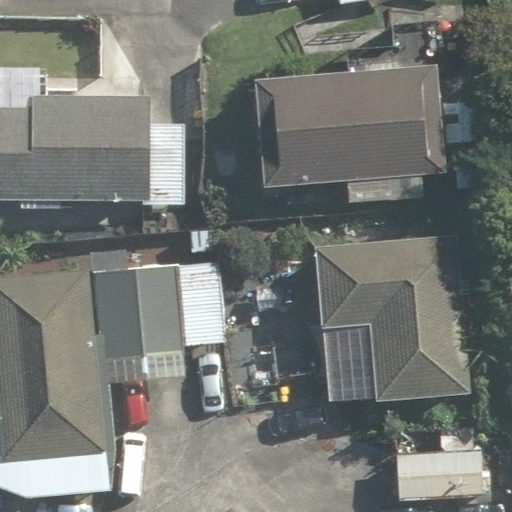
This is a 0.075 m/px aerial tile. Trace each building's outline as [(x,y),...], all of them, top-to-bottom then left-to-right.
[(324,0),(326,8),(386,0),(324,0)] [(261,72),(267,180),(446,168),(439,61),(261,72)] [(0,192),(150,194),(151,89),(38,89),(38,103),(0,102),(0,192)] [(372,319),(378,393),(473,386),(461,229),(321,238),(327,323),(372,319)] [(177,258),(96,266),(104,353),(185,346),(177,258)] [(0,399),(5,453),(106,445),(90,261),(0,270),(0,399)] [(511,391),(486,392),(487,419),(511,417),(511,391)] [(397,448),(398,496),(486,493),(485,445),(397,448)]
